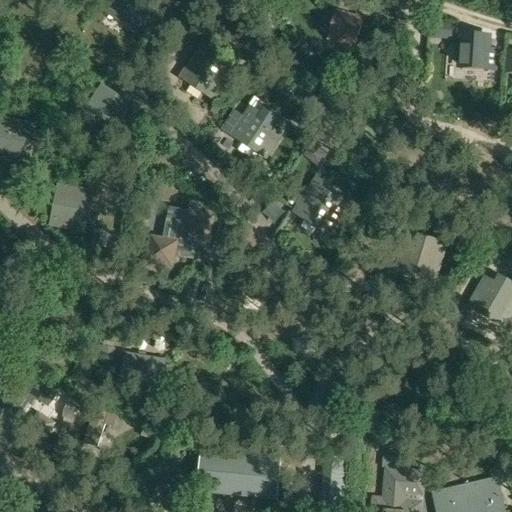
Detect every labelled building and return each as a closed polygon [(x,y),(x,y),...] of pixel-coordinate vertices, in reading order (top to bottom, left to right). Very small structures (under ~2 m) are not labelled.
[(136,31),(150,11),(133,0),(116,0),(110,10),(129,23),(127,25),(136,31)] [(228,0),(204,0),(218,14),(230,1),(228,0)] [(356,46),(365,16),(357,14),(355,19),(337,13),(335,17),(332,19),(330,25),(331,29),(332,29),(328,40),(342,44),(342,42),(356,46)] [(487,52),(488,39),(462,37),(460,66),(494,67),(495,53),(487,52)] [(183,77),(215,98),(231,74),(221,68),(225,61),(203,46),(183,77)] [(117,127),(130,106),(103,88),(91,106),(109,118),(108,121),(117,127)] [(302,106),(293,122),(310,132),(320,116),(302,106)] [(261,118),(251,111),(235,135),(267,156),(287,126),(265,111),(261,118)] [(325,119),(316,132),(324,138),(321,143),(334,152),(343,139),(333,132),(337,127),(325,119)] [(0,159),(25,164),(33,126),(5,121),(0,145),(0,159)] [(339,196),(317,182),(297,212),(329,233),(345,209),(335,203),(339,196)] [(55,226),(82,231),(89,194),(62,188),(55,226)] [(210,244),(215,218),(188,213),(186,226),(168,222),(165,240),(152,237),(147,264),(173,269),(176,256),(193,259),(197,241),(210,244)] [(314,227),(309,237),(322,244),(327,234),(314,227)] [(435,282),(445,247),(420,239),(418,247),(406,244),(398,271),(435,282)] [(485,280),(471,305),(505,323),(511,309),(511,285),(499,279),(495,286),(485,280)] [(27,314),(23,328),(71,343),(76,329),(65,326),(40,318),(27,314)] [(119,381),(161,388),(166,360),(124,353),(119,381)] [(25,372),(2,407),(16,416),(29,395),(44,405),(53,392),(37,382),(38,381),(25,372)] [(85,444),(98,448),(109,412),(96,407),(85,444)] [(202,444),(196,495),(197,496),(277,503),(283,452),(202,444)] [(344,511),(349,458),(324,457),(319,511),(344,511)] [(425,498),(427,471),(385,468),(383,498),(372,496),(370,511),(405,511),(407,496),(425,498)] [(439,511),(505,511),(498,479),(436,492),(439,511)]
